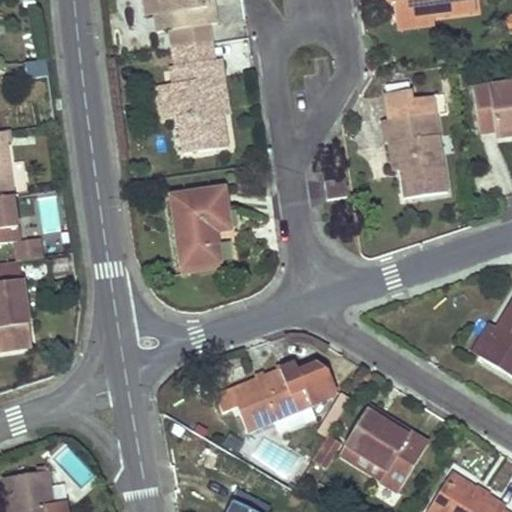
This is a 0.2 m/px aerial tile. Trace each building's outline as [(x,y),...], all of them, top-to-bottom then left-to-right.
[(162,14),(159,0),(144,0),(147,16),(155,15),(162,14)] [(207,8),(205,0),(159,0),(162,14),(155,15),(157,33),(170,31),(209,25),(217,24),(214,7),(207,8)] [(214,7),(213,0),(205,0),(207,8),(214,7)] [(476,11),(474,0),(385,0),(386,3),(393,2),(396,21),(432,17),(476,11)] [(434,24),(432,17),(396,21),(397,29),(434,24)] [(212,44),(209,25),(170,31),(173,49),(212,44)] [(215,64),(212,44),(173,49),(176,69),(215,64)] [(45,57),(26,60),(28,74),(47,72),(45,57)] [(221,114),(216,79),(223,78),(221,63),(215,64),(176,69),(171,70),(174,87),(178,117),(184,154),(226,149),(221,114)] [(228,113),(223,78),(216,79),(221,114),(228,113)] [(511,83),(489,87),(489,88),(473,90),(480,133),(496,131),(511,129),(511,83)] [(410,92),(409,84),(385,87),(386,95),(410,92)] [(178,117),(174,87),(157,89),(162,120),(178,117)] [(447,194),(436,114),(414,117),(411,100),(410,92),(386,95),(390,121),(382,122),(385,144),(389,144),(396,142),(400,170),(404,200),(447,194)] [(436,114),(433,97),(411,100),(414,117),(436,114)] [(497,137),(511,135),(511,129),(496,131),(497,137)] [(6,143),(4,133),(0,133),(0,199),(13,197),(6,143)] [(400,170),(396,142),(389,144),(393,171),(400,170)] [(348,199),(345,180),(324,182),(327,201),(348,199)] [(230,231),(224,189),(171,197),(181,268),(199,265),(200,273),(221,270),(217,244),(210,245),(209,238),(216,236),(216,233),(230,231)] [(19,242),(13,197),(0,199),(0,245),(14,243),(16,243),(19,242)] [(42,259),(40,239),(26,241),(27,248),(15,249),(17,262),(19,262),(42,259)] [(69,272),(67,258),(46,262),(48,275),(69,272)] [(0,353),(32,348),(19,262),(17,262),(0,264),(0,353)] [(200,273),(199,265),(181,268),(182,275),(200,273)] [(511,378),(511,305),(497,330),(479,358),(511,378)] [(479,358),(497,330),(490,326),(473,355),(479,358)] [(247,433),(332,397),(336,392),(328,373),(317,365),(298,373),(295,365),(216,398),(222,415),(237,409),(247,433)] [(398,493),(428,445),(397,426),(395,430),(376,418),(378,414),(368,408),(344,447),(386,472),(380,482),(398,493)] [(376,418),(395,430),(397,426),(378,414),(376,418)] [(340,444),(328,437),(321,447),(333,454),(340,444)] [(324,469),(333,454),(321,447),(312,462),(324,469)] [(386,472),(344,447),(339,456),(380,482),(386,472)] [(68,511),(58,507),(52,508),(47,473),(4,479),(8,511),(68,511)] [(503,511),(505,509),(450,475),(427,511),(428,511),(503,511)] [(267,511),(270,508),(236,491),(229,504),(235,507),(232,511),(267,511)]
